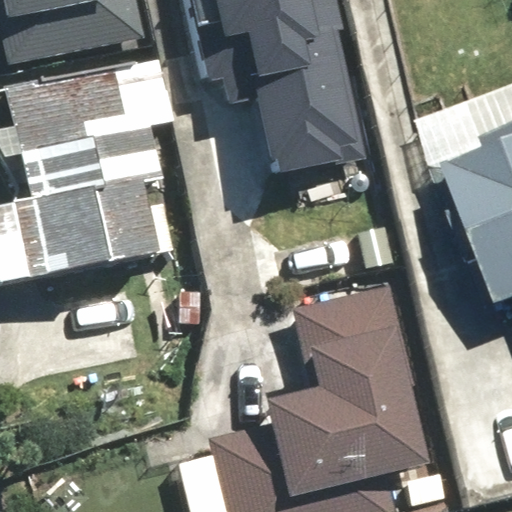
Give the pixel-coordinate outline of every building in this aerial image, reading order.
[(0,0),(0,34),(81,21),(86,53),(135,46),(127,0),(0,0)] [(360,156),(327,0),(194,0),(211,79),(223,76),(228,102),(261,96),(277,173),(360,156)] [(148,69),(106,75),(0,91),(0,167),(3,167),(11,214),(0,215),(0,294),(135,268),(125,197),(147,193),(138,134),(157,131),(148,69)] [(511,125),(480,139),(484,148),(435,168),(490,303),(511,294),(511,125)] [(239,417),(244,437),(199,448),(202,462),(163,471),(173,511),(283,511),(416,481),(395,392),(403,390),(379,289),(275,314),(297,403),(239,417)]
